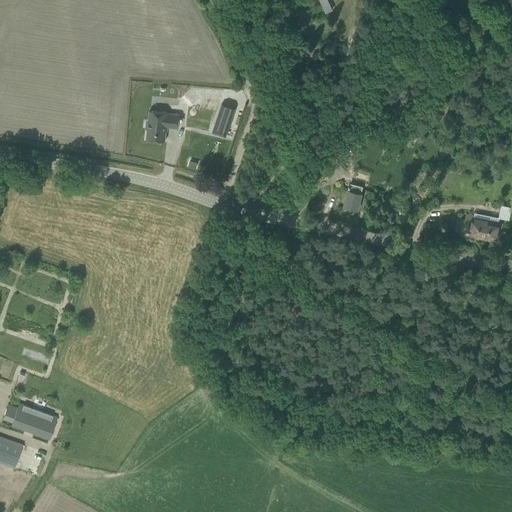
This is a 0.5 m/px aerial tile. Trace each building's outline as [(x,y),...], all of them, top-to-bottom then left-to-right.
[(319,0),(325,13),(333,10),(328,0),(319,0)] [(190,100),(191,89),(172,87),(171,99),(177,100),(177,98),(190,100)] [(221,104),(212,133),(226,137),(235,108),(221,104)] [(166,127),(178,128),(179,114),(168,113),(168,112),(149,110),(146,139),(164,141),(166,127)] [(345,170),(341,165),(327,175),(331,180),(345,170)] [(347,196),(344,206),(357,210),(359,200),(363,187),(350,183),(347,196)] [(495,239),(498,222),(475,218),(475,215),(467,213),(466,219),(458,217),(456,229),(470,232),(470,234),(495,239)] [(15,373),(13,360),(5,362),(8,374),(15,373)] [(2,419),(11,422),(11,423),(50,437),(57,416),(18,402),(17,407),(8,404),(2,419)] [(0,462),(2,463),(0,469),(0,471),(6,474),(10,466),(15,468),(23,444),(0,435),(0,462)]
